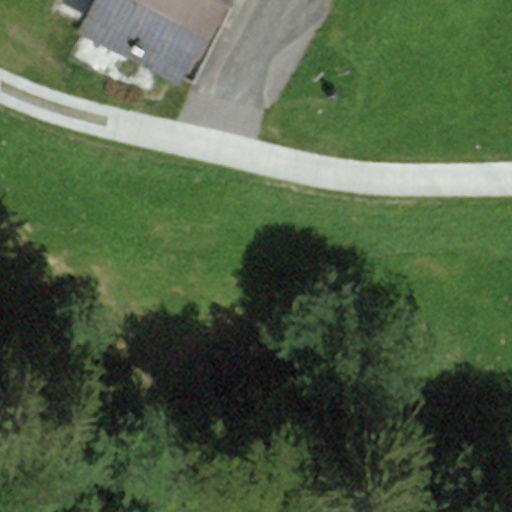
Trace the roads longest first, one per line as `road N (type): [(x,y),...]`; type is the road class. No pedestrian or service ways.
road 1 (unclassified): [(0,82),(65,115),(375,180),(511,179)]
road 2 (track): [(298,0),(216,146)]
